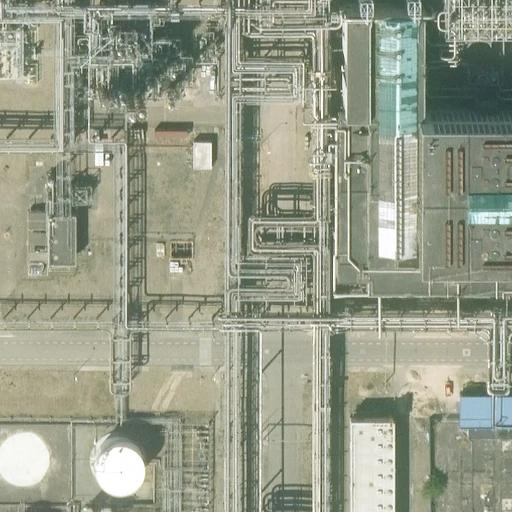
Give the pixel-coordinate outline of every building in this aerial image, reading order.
[(366,269),(365,279),(511,279),(511,106),(423,105),(422,1),(374,0),(341,0),(342,2),(338,2),(338,10),(342,10),(341,43),(342,71),(342,140),(338,140),(337,211),(341,211),(341,237),(335,237),(335,269),(366,269)] [(212,167),(212,154),(212,142),(193,142),(193,167),(212,167)] [(48,260),(71,260),(71,210),(48,210),(48,260)] [(459,425),(511,424),(511,394),(458,395),(459,425)] [(346,417),(346,511),(389,511),(390,417),(346,417)] [(43,459),(44,454),(43,448),(41,443),(38,438),(35,434),(29,430),(25,428),(20,427),(15,427),(8,428),(3,430),(0,431),(0,476),(2,478),(7,480),(16,482),(22,481),(26,480),(32,477),(36,474),(38,470),(42,465),(43,459)] [(137,462),(137,456),(137,450),(135,445),(132,440),(129,436),(126,433),(120,430),(113,428),(109,428),(104,429),(98,431),(93,433),(89,437),(86,442),(84,446),(82,452),(82,457),(83,462),(84,467),(87,472),(91,477),(96,480),(101,482),(106,483),(111,483),(120,481),(126,478),(129,476),(132,472),(135,466),(137,462)]
